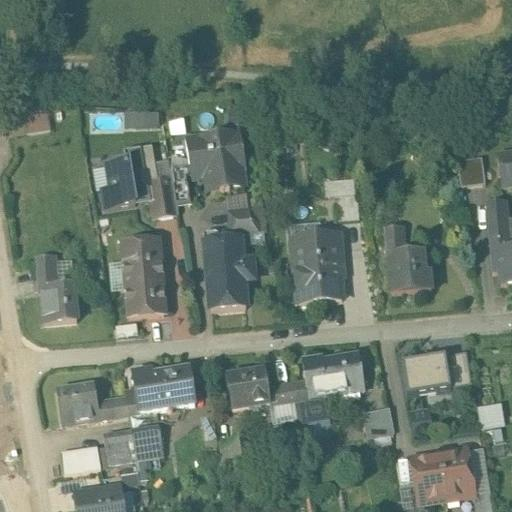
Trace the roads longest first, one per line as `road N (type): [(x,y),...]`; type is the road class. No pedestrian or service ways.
road 1 (residential): [(14,356),(511,320)]
road 2 (residential): [(14,356),(37,511)]
